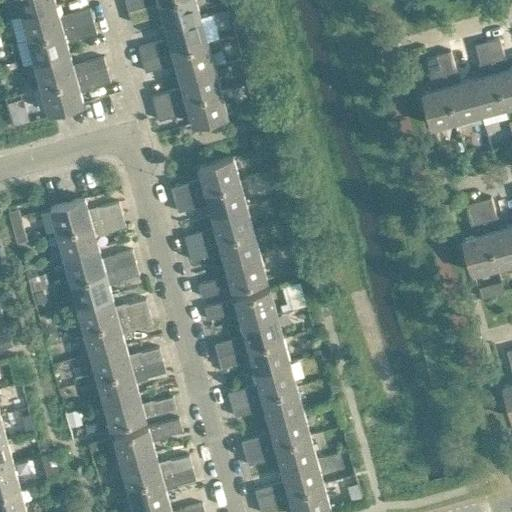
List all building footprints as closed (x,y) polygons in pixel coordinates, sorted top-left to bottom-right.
[(18,0),(22,12),(56,3),(55,0),(18,0)] [(161,0),(126,0),(129,9),(161,0)] [(201,15),(196,0),(161,0),(129,9),(132,21),(163,13),(166,25),(201,15)] [(60,15),(56,3),(22,12),(28,36),(95,19),(91,6),(60,15)] [(207,39),(201,15),(166,25),(170,37),(139,45),(142,57),(207,39)] [(98,31),(95,19),(28,36),(35,60),(70,51),(67,39),(98,31)] [(511,101),(511,64),(508,66),(499,35),(487,38),(504,104),(511,101)] [(504,104),(487,38),(475,42),(483,72),(471,76),(480,110),(504,104)] [(214,64),(207,39),(142,57),(145,70),(176,61),(180,73),(214,64)] [(480,110),(471,76),(459,79),(450,49),(438,52),(456,117),(480,110)] [(73,63),(70,51),(35,60),(42,85),(108,67),(104,55),(73,63)] [(456,117),(438,52),(426,55),(435,86),(422,89),(432,124),(456,117)] [(221,88),(214,64),(180,73),(183,86),(152,94),(156,106),(221,88)] [(111,79),(108,67),(42,85),(49,110),(83,101),(80,87),(111,79)] [(228,113),(221,88),(156,106),(159,118),(190,110),(193,122),(228,113)] [(240,180),(233,155),(198,164),(202,177),(171,185),(174,197),(240,180)] [(247,204),(240,180),(174,197),(178,210),(208,201),(212,213),(247,204)] [(88,208),(85,195),(51,205),(57,230),(122,212),(119,199),(88,208)] [(511,259),(511,226),(511,222),(499,225),(491,195),(478,198),(497,264),(511,259)] [(497,264),(478,198),(466,201),(475,232),(463,235),(472,270),(497,264)] [(253,229),(247,204),(212,213),(215,226),(185,234),(188,247),(253,229)] [(125,224),(122,212),(57,230),(64,255),(99,245),(95,232),(125,224)] [(17,223),(20,240),(45,234),(42,218),(17,223)] [(260,253),(253,229),(188,247),(191,258),(222,250),(225,262),(260,253)] [(102,256),(99,245),(64,255),(71,279),(136,261),(132,248),(102,256)] [(266,277),(260,253),(225,262),(229,274),(198,283),(201,295),(266,277)] [(139,273),(136,261),(71,279),(78,303),(112,293),(109,281),(139,273)] [(276,311),(269,287),(204,305),(208,317),(238,309),(242,321),(276,311)] [(115,305),(112,293),(78,303),(84,327),(149,309),(146,296),(115,305)] [(153,321),(149,309),(84,327),(91,351),(126,342),(122,330),(153,321)] [(283,335),(276,311),(242,321),(245,333),(215,341),(218,354),(283,335)] [(290,361),(283,335),(218,354),(221,366),(252,357),(256,370),(290,361)] [(129,354),(126,342),(91,351),(98,376),(163,357),(160,345),(129,354)] [(511,347),(507,349),(511,367),(511,380),(503,383),(511,414),(511,347)] [(167,370),(163,357),(98,376),(104,400),(139,390),(136,378),(167,370)] [(297,384),(290,361),(256,370),(259,381),(228,390),(231,402),(297,384)] [(303,409),(297,384),(231,402),(235,414),(266,406),(269,419),(303,409)] [(142,402),(139,390),(104,400),(111,425),(177,406),(173,393),(142,402)] [(310,433),(303,409),(269,419),(272,430),(242,439),(245,451),(310,433)] [(183,429),(179,416),(114,434),(121,459),(156,449),(152,437),(183,429)] [(317,457),(310,433),(245,451),(248,463),(279,454),(283,467),(317,457)] [(0,464),(13,461),(6,436),(0,437),(0,464)] [(159,462),(156,449),(121,459),(128,483),(193,465),(190,453),(159,462)] [(324,480),(317,457),(283,467),(286,478),(255,487),(258,499),(324,480)] [(0,490),(20,485),(13,461),(0,464),(0,490)] [(197,477),(193,465),(128,483),(134,506),(169,496),(166,486),(197,477)] [(307,511),(330,505),(324,480),(258,499),(262,511),(293,502),(295,511),(307,511)] [(0,511),(13,511),(26,508),(20,485),(0,490),(0,511)] [(173,510),(169,496),(134,506),(135,511),(206,511),(203,502),(173,510)]
